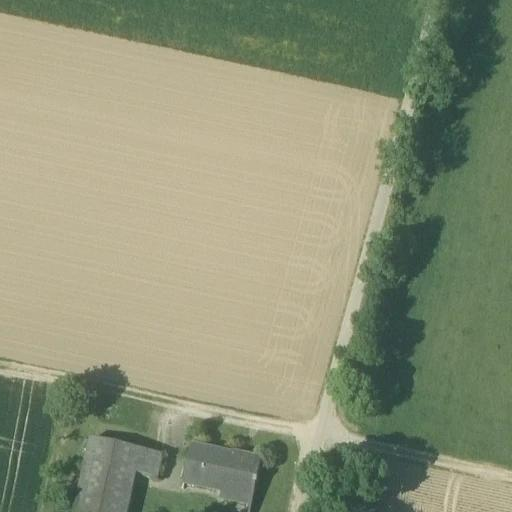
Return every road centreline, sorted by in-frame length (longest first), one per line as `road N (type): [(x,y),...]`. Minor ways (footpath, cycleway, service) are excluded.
road 1 (unclassified): [(435,0),(433,34),(317,430),(303,511)]
road 2 (track): [(511,474),(178,399)]
road 3 (track): [(0,363),(178,399)]
